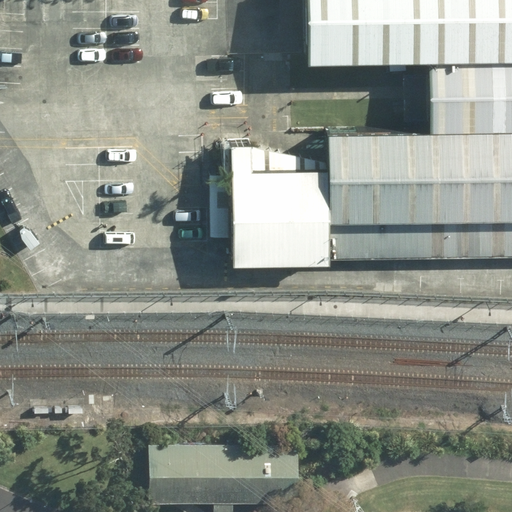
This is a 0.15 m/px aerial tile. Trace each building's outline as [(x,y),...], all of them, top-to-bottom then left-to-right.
[(511,0),(307,0),(307,57),(511,49),(511,0)] [(431,136),(511,134),(511,64),(431,65),(431,91),(431,136)] [(227,141),(227,254),(511,253),(511,134),(431,136),(327,129),(330,174),(254,171),(249,140),(227,141)] [(151,446),(151,498),(195,499),(287,500),(287,447),(151,446)] [(385,511),(354,493),(342,511),(385,511)]
